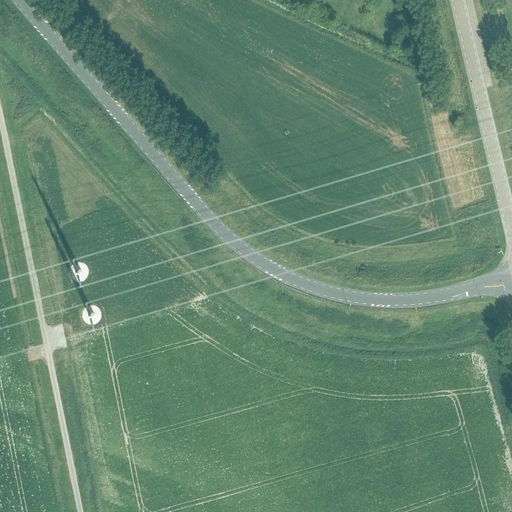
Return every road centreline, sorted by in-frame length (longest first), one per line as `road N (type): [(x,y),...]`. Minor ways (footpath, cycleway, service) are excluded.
road 1 (secondary): [(511,283),(386,301),(304,282),(252,254),(22,0)]
road 2 (unclassified): [(81,511),(0,117)]
road 3 (tertiary): [(511,226),(458,0)]
